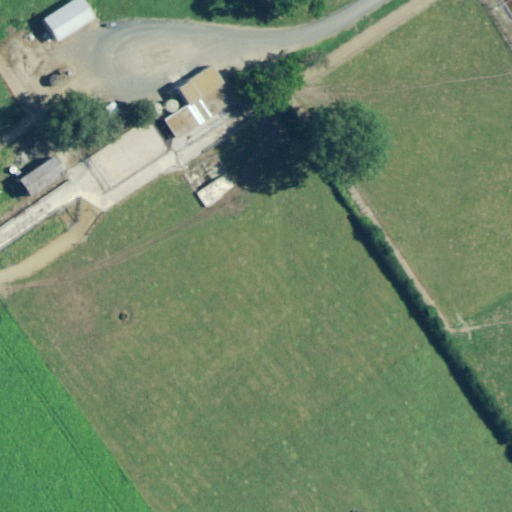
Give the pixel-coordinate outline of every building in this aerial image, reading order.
[(92,18),(80,0),(70,0),(41,19),(56,41),(92,18)] [(181,108),(170,115),(163,119),(176,139),(239,98),(227,79),(221,83),(209,65),(175,87),(186,105),(181,108)] [(162,102),(170,115),(181,108),(173,95),(162,102)] [(164,110),(157,100),(147,107),(153,117),(164,110)] [(16,177),(28,196),(64,174),(53,155),(16,177)]
